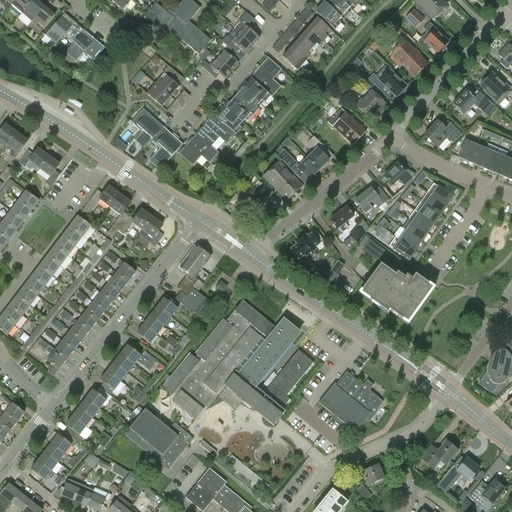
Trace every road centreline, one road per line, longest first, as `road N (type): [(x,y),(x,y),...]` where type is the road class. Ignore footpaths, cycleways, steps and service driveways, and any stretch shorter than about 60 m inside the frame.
road 1 (tertiary): [(447,391),(248,254)]
road 2 (unclassified): [(51,408),(201,221)]
road 3 (tertiary): [(201,221),(0,91)]
road 4 (residential): [(389,136),(269,236)]
road 5 (residential): [(486,31),(389,136)]
road 6 (residential): [(180,119),(206,86),(229,87),(275,31)]
road 7 (residential): [(293,511),(326,471),(391,442)]
